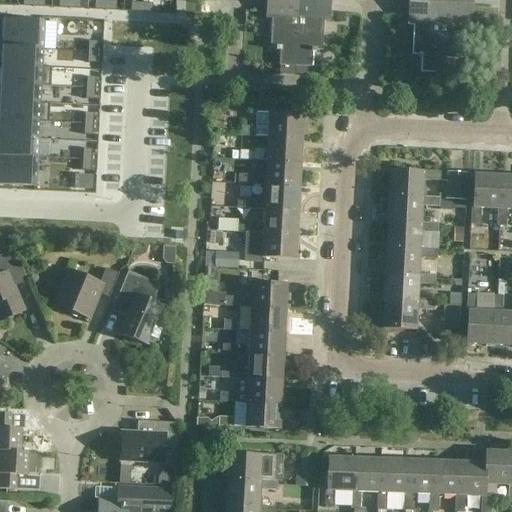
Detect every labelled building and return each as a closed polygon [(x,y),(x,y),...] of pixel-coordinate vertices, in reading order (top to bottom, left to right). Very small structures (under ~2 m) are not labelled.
[(65,0),(58,0),(58,8),(69,9),(69,0),(65,0)] [(69,0),(69,9),(80,10),(80,1),(69,0)] [(295,75),(298,0),(266,0),(265,19),(271,19),(270,49),(276,49),(276,51),(280,51),(279,66),(280,67),(279,75),(295,75)] [(298,0),(295,75),(307,76),(307,68),(311,68),(312,53),(316,53),(316,51),(322,51),(324,22),(330,23),(330,0),(298,0)] [(94,2),(94,10),(105,11),(105,2),(94,2)] [(105,2),(105,11),(115,11),(116,3),(105,2)] [(130,3),(130,12),(141,13),(141,4),(130,3)] [(141,4),(141,13),(151,13),(152,4),(141,4)] [(437,74),(440,6),(408,4),(407,27),(413,27),(412,56),(418,57),(418,58),(422,59),(421,74),(437,74)] [(472,30),(473,7),(440,6),(437,74),(453,75),(454,60),(458,60),(458,59),(464,59),(465,30),(472,30)] [(3,19),(2,47),(42,49),(44,21),(3,19)] [(88,42),(87,53),(96,53),(97,42),(88,42)] [(2,47),(1,66),(41,67),(42,49),(2,47)] [(87,53),(87,64),(95,64),(96,53),(87,53)] [(1,66),(0,80),(0,85),(40,87),(50,88),(51,68),(41,67),(1,66)] [(86,78),(85,89),(94,89),(95,78),(86,78)] [(0,85),(0,101),(40,103),(40,87),(0,85)] [(85,89),(85,100),(94,100),(94,89),(85,89)] [(0,101),(0,121),(39,123),(48,124),(49,104),(40,103),(0,101)] [(293,101),(278,101),(277,114),(293,114),(293,101)] [(84,114),(84,125),(92,125),(93,114),(84,114)] [(303,140),(304,115),(268,114),(268,115),(256,114),(256,128),(241,127),(240,138),(267,139),(267,138),(303,140)] [(0,121),(0,139),(38,141),(39,123),(0,121)] [(84,125),(83,135),(92,136),(92,125),(84,125)] [(301,164),(303,140),(267,138),(267,139),(266,149),(255,148),(254,152),(240,151),(239,161),(266,162),(301,164)] [(0,139),(0,157),(37,159),(38,141),(0,139)] [(82,150),(82,161),(91,161),(91,150),(82,150)] [(0,157),(0,185),(36,187),(37,159),(0,157)] [(82,161),(81,171),(90,172),(91,161),(82,161)] [(300,188),(301,164),(266,162),(265,174),(253,173),(253,176),(238,175),(238,185),(265,186),(300,188)] [(466,173),(446,171),(445,198),(465,199),(466,173)] [(422,201),(422,198),(423,181),(440,182),(441,172),(422,172),(422,173),(391,172),(389,199),(422,201)] [(500,211),(502,175),(501,175),(501,177),(476,176),(476,174),(475,174),(475,176),(474,176),(472,209),(471,209),(470,226),(480,226),(481,210),(497,211),(500,211)] [(511,177),(502,177),(502,175),(500,211),(497,211),(496,227),(506,227),(507,211),(511,211),(511,177)] [(263,210),(299,212),(300,188),(265,186),(264,200),(237,199),(237,209),(263,210)] [(440,199),(422,198),(422,201),(389,199),(388,225),(421,226),(421,223),(422,207),(439,207),(440,199)] [(298,236),(299,212),(263,210),(263,225),(236,223),(236,233),(262,234),(298,236)] [(438,224),(421,223),(421,226),(388,225),(387,251),(420,253),(420,250),(421,233),(438,234),(438,224)] [(262,234),(261,259),(296,261),(298,236),(262,234)] [(0,321),(23,311),(11,282),(23,277),(25,283),(26,282),(12,250),(0,255),(0,321)] [(437,250),(420,250),(420,253),(387,251),(385,277),(419,278),(419,275),(420,259),(436,259),(437,250)] [(214,268),(216,268),(237,269),(238,253),(215,252),(214,268)] [(88,320),(99,294),(108,298),(119,274),(105,269),(99,283),(68,271),(61,288),(59,287),(52,303),(45,300),(44,301),(88,320)] [(129,310),(119,334),(145,345),(162,306),(148,300),(150,297),(154,298),(159,285),(128,272),(115,304),(129,310)] [(436,276),(419,275),(419,278),(385,277),(384,303),(417,305),(417,301),(418,285),(435,286),(436,276)] [(251,283),(250,308),(286,310),(287,285),(251,283)] [(495,313),(492,313),(476,312),(476,296),(467,295),(466,312),(468,312),(466,345),(493,346),(495,313)] [(511,314),(502,314),(503,297),(493,296),(492,313),(495,313),(493,346),(511,346),(511,314)] [(225,297),(224,307),(239,308),(239,298),(225,297)] [(434,302),(417,301),(417,305),(384,303),(383,330),(416,331),(417,311),(434,312),(434,302)] [(444,305),(442,328),(458,329),(460,306),(444,305)] [(284,334),(286,310),(250,308),(249,332),(284,334)] [(223,321),(223,331),(237,332),(238,322),(223,321)] [(248,356),(283,358),(284,334),(249,332),(248,346),(222,345),(221,355),(248,356)] [(0,387),(11,370),(0,363),(0,356),(4,350),(0,347),(0,387)] [(282,382),(283,358),(248,356),(247,371),(221,369),(220,379),(235,379),(238,379),(282,382)] [(281,406),(282,382),(238,379),(237,394),(219,393),(219,403),(245,404),(281,406)] [(245,404),(244,429),(279,431),(281,406),(245,404)] [(0,452),(20,453),(20,452),(22,430),(6,429),(7,416),(12,416),(12,415),(0,414),(0,452)] [(218,427),(232,428),(233,419),(218,418),(218,427)] [(121,461),(156,463),(176,464),(178,437),(176,437),(176,424),(138,422),(138,423),(147,423),(146,435),(122,434),(120,470),(121,470),(121,461)] [(29,453),(20,452),(20,453),(0,452),(0,490),(16,491),(16,490),(11,489),(11,476),(27,477),(29,453)] [(300,462),(300,474),(312,474),(313,453),(294,452),(293,461),(300,462)] [(484,486),(485,486),(509,487),(511,487),(511,468),(511,453),(485,452),(485,465),(484,486)] [(228,455),(227,482),(260,484),(260,481),(281,482),(283,456),(253,454),(253,456),(228,455)] [(354,493),(355,460),(328,459),(327,491),(324,491),(324,509),(336,509),(336,493),(350,493),(354,493)] [(381,461),(355,460),(354,493),(350,493),(350,510),(360,510),(360,493),(377,494),(380,494),(381,461)] [(380,494),(377,494),(376,511),(386,511),(387,494),(403,495),(406,495),(407,462),(381,461),(380,494)] [(433,463),(407,462),(406,495),(403,495),(402,511),(412,511),(413,495),(429,496),(432,496),(433,463)] [(459,464),(433,463),(432,496),(429,496),(428,511),(437,511),(438,496),(455,497),(458,497),(459,464)] [(485,497),(485,486),(484,486),(485,465),(459,464),(458,497),(455,497),(454,511),(463,511),(465,497),(481,498),(479,511),(489,511),(491,497),(485,497)] [(277,482),(260,481),(260,484),(227,482),(225,509),(259,510),(259,507),(260,491),(276,492),(277,482)] [(107,500),(98,499),(97,511),(169,511),(171,491),(128,488),(127,503),(107,502),(107,500)]
